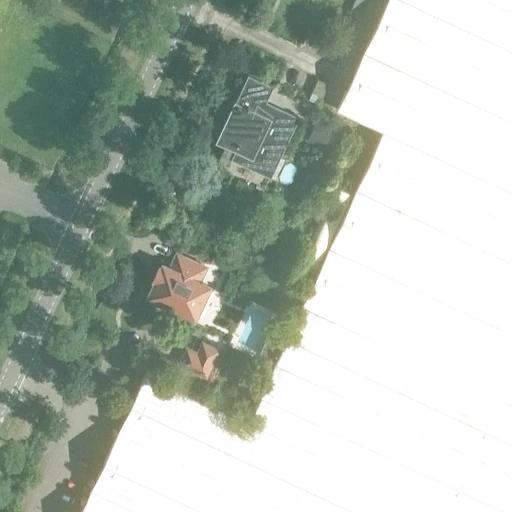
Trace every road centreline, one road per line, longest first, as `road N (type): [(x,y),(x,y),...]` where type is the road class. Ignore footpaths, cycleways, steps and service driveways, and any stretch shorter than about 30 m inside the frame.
road 1 (tertiary): [(0,393),(186,0)]
road 2 (unknown): [(206,0),(335,64)]
road 3 (unknown): [(16,358),(125,411)]
